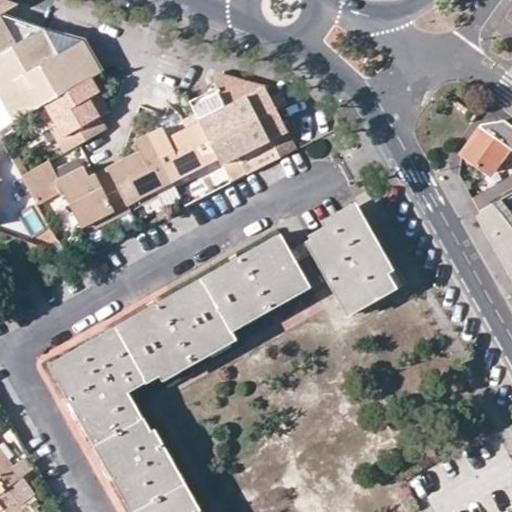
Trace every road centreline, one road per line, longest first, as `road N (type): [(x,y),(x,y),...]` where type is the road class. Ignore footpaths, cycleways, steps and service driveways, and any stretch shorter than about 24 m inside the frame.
road 1 (residential): [(394,140),(13,347),(103,511)]
road 2 (tertiary): [(394,140),(511,346)]
road 3 (tertiary): [(298,38),(361,90),(394,140)]
